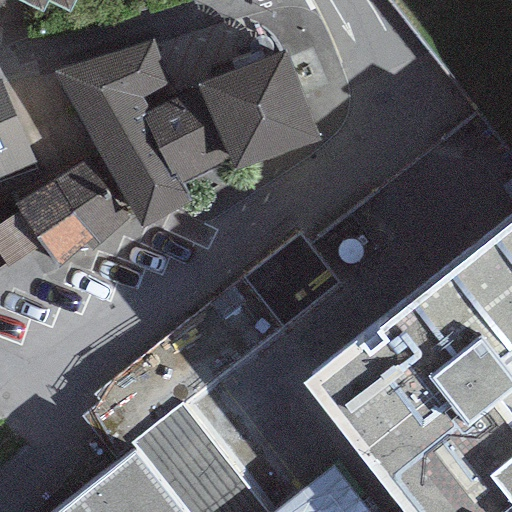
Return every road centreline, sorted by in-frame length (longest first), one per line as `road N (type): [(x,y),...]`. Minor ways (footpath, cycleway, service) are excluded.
road 1 (residential): [(339,0),(375,43),(384,103),(48,408),(0,376)]
road 2 (residential): [(0,67),(256,0)]
